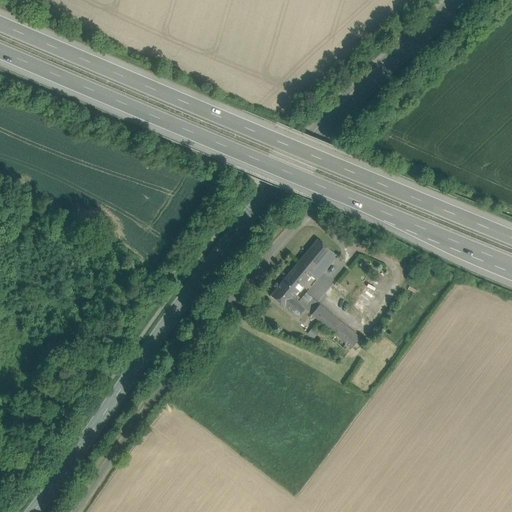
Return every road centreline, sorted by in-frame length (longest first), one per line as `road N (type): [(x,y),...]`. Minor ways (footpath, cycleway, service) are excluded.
road 1 (secondary): [(464,0),(309,139),(33,511)]
road 2 (motorway): [(0,47),(511,266)]
road 3 (motorway): [(511,239),(0,24)]
